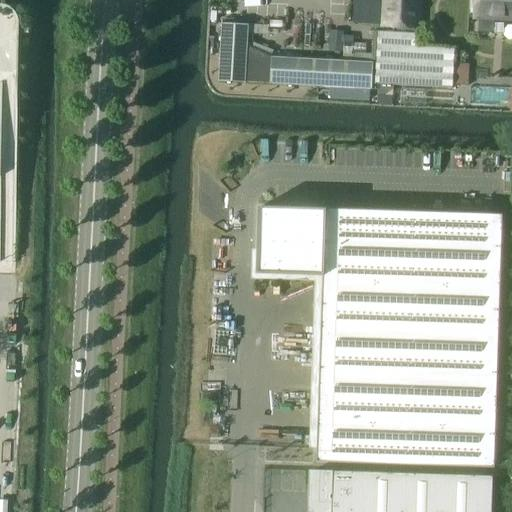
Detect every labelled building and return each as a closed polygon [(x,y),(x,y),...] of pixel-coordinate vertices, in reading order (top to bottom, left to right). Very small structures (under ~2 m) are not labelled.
[(385,0),(384,26),(397,27),(396,33),(405,34),(405,27),(416,28),(417,0),(385,0)] [(511,0),(475,0),(475,17),(511,18),(511,0)] [(0,177),(17,178),(20,30),(20,23),(18,17),(14,11),(9,7),(3,5),(0,5),(0,177)] [(218,81),(245,83),(248,25),(221,24),(218,81)] [(378,32),(375,86),(452,90),(454,49),(415,47),(415,34),(405,34),(396,33),(378,32)] [(270,84),(371,89),(373,63),(271,58),(270,84)] [(316,463),(494,469),(502,236),(502,216),(258,208),(256,275),(316,277),(322,277),(317,446),(317,449),(317,450),(316,463)] [(491,511),(493,477),(313,471),(312,510),(332,511),(331,511),(491,511)]
